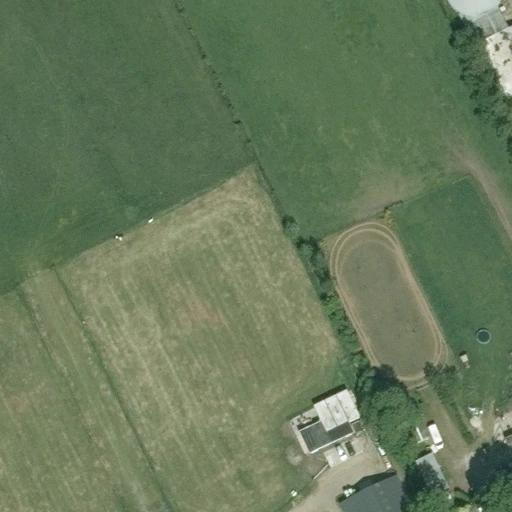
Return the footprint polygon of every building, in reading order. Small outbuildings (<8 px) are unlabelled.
[(493,14),(498,9),(501,0),(446,0),(447,1),(452,11),(457,16),(466,19),(475,20),(484,19),(493,14)] [(511,28),(474,48),(511,120),(511,28)] [(430,440),(420,416),(405,423),(415,446),(430,440)] [(509,452),(511,450),(511,435),(503,439),(509,452)] [(430,454),(415,462),(428,488),(422,491),(428,502),(449,491),(430,454)] [(413,511),(396,478),(341,506),(343,511),(413,511)]
